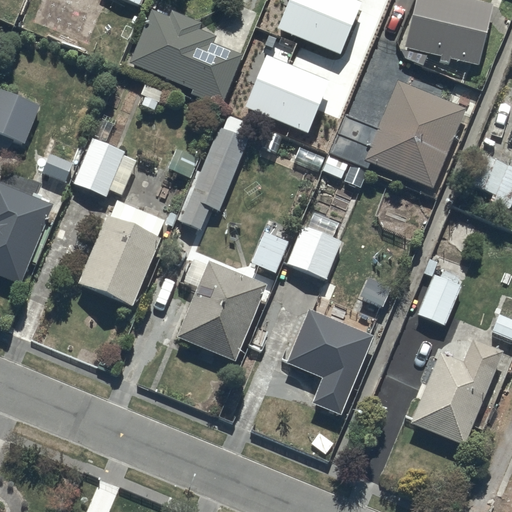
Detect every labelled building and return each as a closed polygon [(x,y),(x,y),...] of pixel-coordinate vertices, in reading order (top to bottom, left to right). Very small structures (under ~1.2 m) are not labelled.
[(105,0),(139,13),(143,0),(105,0)] [(366,0),(303,0),(298,26),(356,40),(366,0)] [(491,12),(437,0),(415,0),(403,57),(438,65),(437,70),(447,72),(448,68),(476,74),(491,12)] [(149,18),(127,72),(191,99),(190,102),(218,114),(240,62),(212,50),(214,45),(196,37),(199,31),(170,19),(167,25),(149,18)] [(330,94),(337,78),(320,70),(313,87),(318,89),(309,110),(323,116),(332,95),(330,94)] [(465,117),(395,88),(366,157),(339,146),(333,162),(367,176),(369,172),(432,198),(465,117)] [(37,118),(0,100),(0,145),(20,155),(37,118)] [(200,179),(195,177),(175,226),(179,228),(178,230),(198,238),(207,217),(215,221),(246,148),(218,136),(200,179)] [(116,173),(122,160),(88,147),(70,192),(104,206),(107,197),(120,203),(130,178),(116,173)] [(511,204),(511,175),(483,162),(482,162),(467,195),(508,213),(511,204)] [(52,214),(0,192),(0,287),(19,296),(52,214)] [(108,227),(106,226),(76,294),(129,318),(159,252),(155,249),(165,226),(119,205),(108,227)] [(306,226),(304,230),(286,272),(324,289),(345,243),(306,226)] [(285,251),(262,242),(249,273),(272,283),(285,251)] [(177,292),(193,298),(173,347),(233,371),(264,296),(204,271),(188,265),(177,292)] [(459,294),(431,283),(416,324),(443,335),(459,294)] [(371,346),(307,319),(284,372),(319,387),(309,412),(338,424),(371,346)] [(511,327),(496,322),(490,340),(511,348),(511,327)] [(461,373),(438,363),(408,434),(460,456),(500,362),(471,350),(461,373)]
